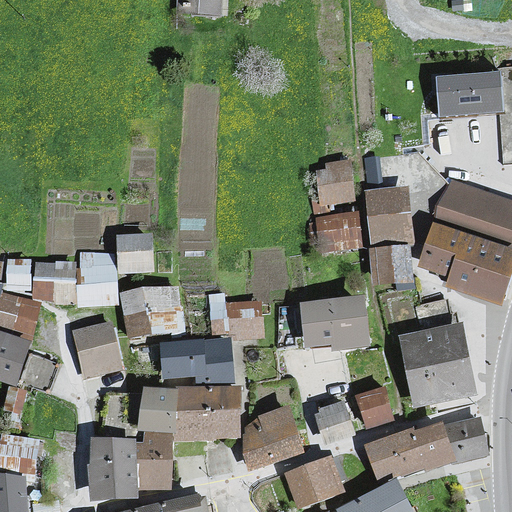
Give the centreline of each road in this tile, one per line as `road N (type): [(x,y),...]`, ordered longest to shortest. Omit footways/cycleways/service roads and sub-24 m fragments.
road 1 (residential): [(504,406),(321,452),(235,487)]
road 2 (residential): [(235,487),(90,511)]
